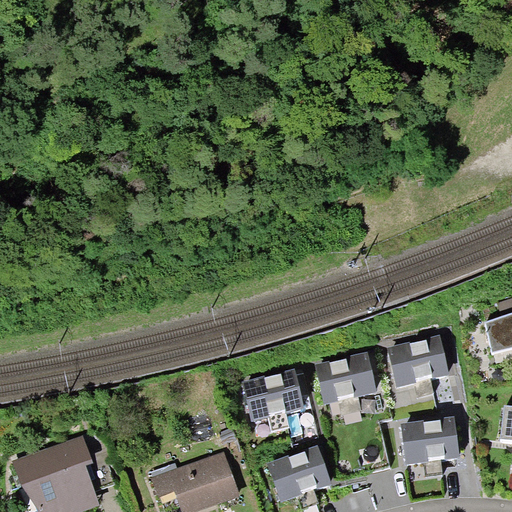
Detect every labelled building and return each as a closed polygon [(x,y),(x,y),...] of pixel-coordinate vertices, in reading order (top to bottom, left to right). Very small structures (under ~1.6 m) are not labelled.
[(486,324),(493,354),(495,354),(497,363),(511,360),(511,300),(499,305),(502,320),(486,324)] [(439,339),(386,350),(396,392),(414,388),(416,399),(434,395),(431,381),(447,378),(439,339)] [(325,364),(315,367),(324,407),(339,403),(342,415),(361,411),(358,398),(376,394),(367,355),(325,364)] [(286,374),(243,384),(252,425),(269,421),(272,434),(291,429),(287,416),(305,412),(295,372),(286,374)] [(511,408),(505,407),(501,441),(511,442),(511,408)] [(447,421),(402,427),(406,467),(425,465),(426,477),(442,475),(441,462),(459,459),(454,420),(447,421)] [(15,464),(24,487),(39,511),(82,511),(99,506),(85,468),(90,466),(80,440),(15,464)] [(331,486),(317,449),(309,452),(267,467),(281,504),(302,496),(305,504),(315,500),(313,493),(331,486)] [(224,452),(150,480),(158,502),(176,495),(182,511),(202,511),(241,497),(224,452)]
